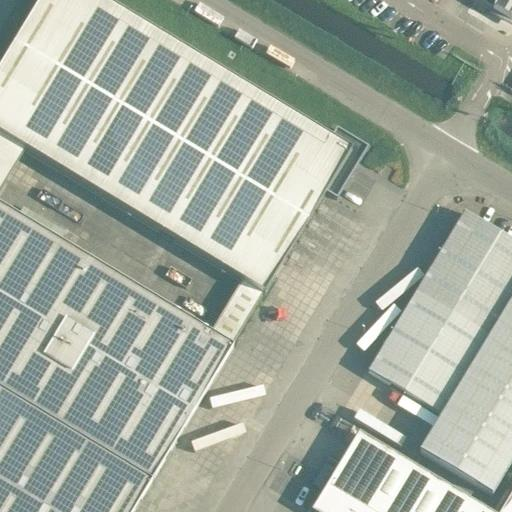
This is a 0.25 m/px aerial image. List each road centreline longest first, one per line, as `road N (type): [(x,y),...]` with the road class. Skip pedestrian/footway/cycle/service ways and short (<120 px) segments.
road 1 (unclassified): [(231,511),(450,154)]
road 2 (unclassified): [(450,154),(200,0)]
